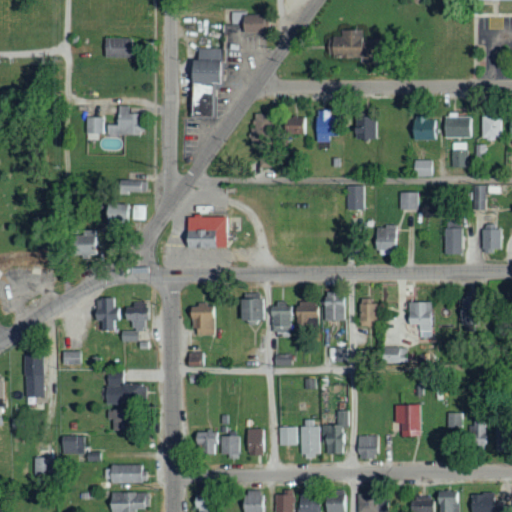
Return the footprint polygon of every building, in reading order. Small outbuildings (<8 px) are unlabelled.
[(261,33),(261,15),(246,15),(246,12),(231,12),(231,24),(241,24),(241,33),(261,33)] [(359,58),(360,63),(376,62),(375,40),(362,40),(361,30),(339,31),(340,37),(326,38),(327,59),(359,58)] [(130,38),(102,39),(103,58),(131,57),(130,38)] [(190,116),(210,117),(211,86),(219,87),(220,48),(198,48),(197,62),(191,61),(190,116)] [(140,135),(140,114),(127,114),(127,106),(116,106),(116,125),(105,126),(105,135),(140,135)] [(328,143),(328,137),(335,137),(336,113),(314,112),(313,143),(328,143)] [(271,145),(272,115),(251,115),(251,145),(271,145)] [(471,117),(456,117),(456,115),(443,115),(442,137),(471,138),(471,117)] [(101,117),(85,118),(85,141),(102,141),(101,117)] [(480,140),(501,139),(501,117),(480,117),(480,140)] [(305,118),(280,118),(279,135),(305,135),(305,118)] [(352,140),(375,140),(375,118),(352,118),(352,140)] [(435,118),(411,119),(412,141),(436,140),(435,118)] [(467,142),(450,143),(451,168),(467,168),(467,142)] [(432,161),(413,160),(412,177),(432,177),(432,161)] [(115,193),(142,195),(143,181),(116,180),(115,193)] [(364,210),(364,186),(346,186),(346,210),(364,210)] [(485,186),(471,186),(471,211),(486,210),(485,186)] [(398,210),(417,210),(418,193),(399,193),(398,210)] [(103,205),(103,225),(127,225),(128,205),(103,205)] [(145,206),(131,206),(130,220),(144,220),(145,206)] [(225,217),(184,218),(184,249),(212,249),(225,249),(225,217)] [(396,227),(374,227),(373,251),(395,252),(396,227)] [(443,255),(461,255),(462,229),(443,229),(443,255)] [(481,230),(481,252),(500,252),(501,230),(481,230)] [(96,256),(96,231),(81,231),(81,235),(72,235),(72,257),(96,256)] [(322,294),(322,321),(344,322),(344,295),(322,294)] [(114,299),(95,298),(94,321),(99,321),(99,332),(114,332),(115,321),(120,321),(120,308),(114,308),(114,299)] [(459,325),(474,324),(472,298),(461,299),(461,315),(458,315),(459,325)] [(238,301),(238,322),(260,321),(259,300),(238,301)] [(119,342),(138,342),(137,331),(145,331),(145,319),(149,319),(149,303),(131,303),(131,308),(122,308),(122,321),(131,320),(131,331),(119,331),(119,342)] [(406,303),(406,326),(417,326),(417,338),(430,338),(430,303),(406,303)] [(358,304),(358,327),(375,327),(375,305),(358,304)] [(190,336),(214,336),(213,305),(189,306),(190,336)] [(270,333),(291,332),(290,307),(270,307),(270,333)] [(294,308),(294,328),(316,327),(316,307),(294,308)] [(380,364),(398,363),(397,347),(379,348),(380,364)] [(347,362),(347,348),(328,349),(328,363),(347,362)] [(62,366),(80,365),(80,352),(62,352),(62,366)] [(288,365),(288,355),(274,355),(274,366),(288,365)] [(43,397),(42,356),(23,356),(24,398),(43,397)] [(105,402),(142,403),(143,385),(123,385),(123,374),(106,374),(105,402)] [(393,404),(394,423),(399,423),(399,436),(420,435),(419,404),(393,404)] [(121,409),(111,409),(111,431),(120,431),(121,409)] [(321,424),(321,445),(325,444),(325,454),(346,453),(345,411),(335,411),(336,424),(321,424)] [(446,427),(461,428),(462,413),(447,412),(446,427)] [(300,456),(320,456),(319,425),(313,426),(313,419),(299,419),(300,456)] [(484,421),(472,421),(473,449),(485,449),(484,421)] [(278,444),(297,445),(297,427),(278,426),(278,444)] [(260,428),(245,429),(246,455),(261,455),(260,428)] [(194,432),(194,442),(201,442),(201,454),(216,454),(216,432),(194,432)] [(84,435),(61,435),(60,459),(93,460),(93,453),(84,453),(84,435)] [(238,435),(220,436),(220,457),(238,456),(238,435)] [(378,435),(356,435),(356,457),(378,457),(378,435)] [(50,474),(50,457),(34,457),(33,474),(50,474)] [(108,482),(144,482),(144,464),(108,464),(108,482)] [(241,511),(262,511),(262,490),(241,491),(241,511)] [(458,511),(459,492),(436,491),(435,511),(458,511)] [(135,511),(135,508),(148,508),(148,492),(109,492),(108,511),(135,511)] [(493,493),(470,492),(469,511),(500,511),(501,500),(493,500),(493,493)] [(274,511),(292,511),(293,494),(275,494),(274,511)] [(346,511),(346,494),(323,495),(323,511),(346,511)] [(317,511),(318,505),(309,504),(309,498),(298,497),(298,511),(317,511)] [(388,511),(389,497),(357,497),(356,511),(388,511)] [(434,511),(434,500),(409,501),(409,511),(434,511)] [(195,502),(195,511),(209,511),(209,501),(195,502)]
